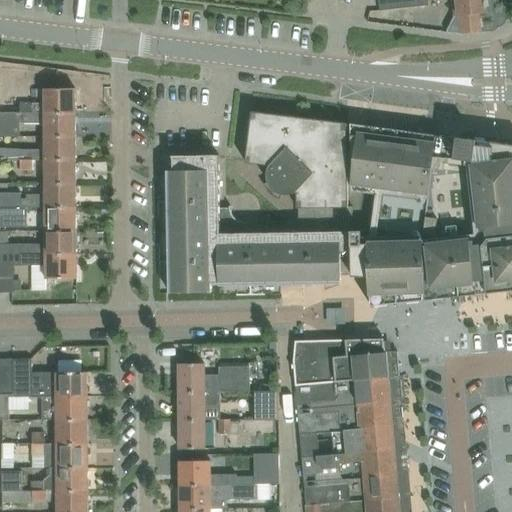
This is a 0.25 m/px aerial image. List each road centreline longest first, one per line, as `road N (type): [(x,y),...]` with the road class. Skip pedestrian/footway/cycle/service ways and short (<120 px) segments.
road 1 (tertiary): [(445,79),(119,42)]
road 2 (residential): [(119,42),(123,320)]
road 3 (residential): [(123,320),(139,342),(142,511)]
road 4 (residential): [(282,320),(292,511)]
road 5 (residential): [(282,320),(123,320)]
road 6 (residential): [(123,320),(0,322)]
